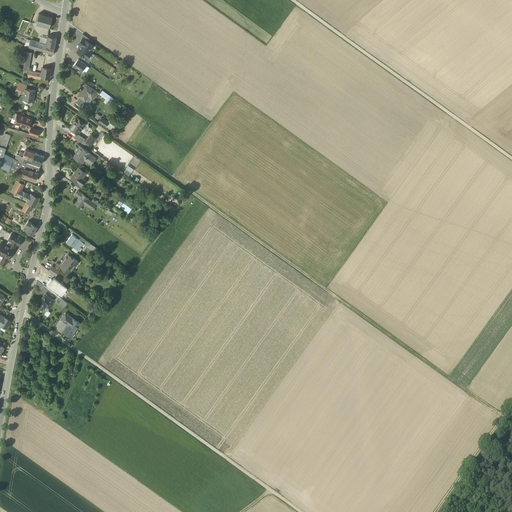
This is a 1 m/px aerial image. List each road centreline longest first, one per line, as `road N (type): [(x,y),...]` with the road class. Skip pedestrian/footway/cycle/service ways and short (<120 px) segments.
road 1 (track): [(53,94),(507,420)]
road 2 (secondary): [(65,12),(46,214),(0,424)]
road 3 (track): [(292,0),(511,158)]
road 4 (track): [(6,386),(183,511)]
road 5 (track): [(441,511),(511,414)]
